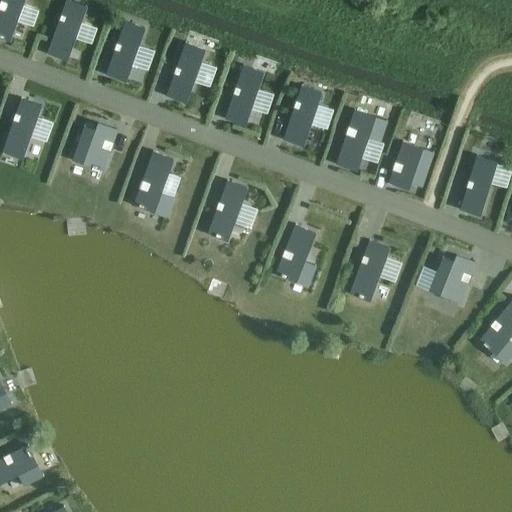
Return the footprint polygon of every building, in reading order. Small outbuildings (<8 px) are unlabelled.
[(0,0),(0,36),(3,38),(3,36),(8,38),(15,18),(22,0),(0,0)] [(66,0),(47,52),(48,52),(49,50),(65,57),(73,36),(75,37),(86,5),(85,5),(85,6),(68,0),(66,0)] [(114,49),(105,74),(106,74),(107,73),(125,79),(131,63),(138,44),(144,28),(125,21),(125,20),(124,20),(116,42),(115,43),(116,44),(115,48),(114,47),(113,49),(114,49)] [(173,73),(165,95),(166,95),(167,95),(185,101),(193,80),(200,61),(204,50),(185,43),(186,42),(185,41),(176,66),(175,66),(175,67),(176,67),(174,72),(173,71),(173,73)] [(233,93),(224,118),(226,119),(226,117),(245,123),(250,107),(257,88),(262,71),(244,65),(244,64),(243,64),(235,86),(234,87),(235,88),(234,92),(233,92),(232,93),(233,93)] [(293,107),(283,139),(284,139),(284,138),(303,144),(310,122),(316,103),(320,92),(302,86),(302,85),(301,85),(296,100),(295,100),(294,101),(295,102),(294,106),(293,105),(292,107),(293,107)] [(13,120),(2,152),(3,152),(3,150),(22,157),(30,135),(36,116),(40,105),(22,99),(22,98),(21,97),(15,113),(15,112),(14,114),(15,114),(14,118),(13,118),(12,120),(13,120)] [(345,134),(335,163),(336,164),(337,162),(356,169),(368,135),(379,139),(379,141),(380,141),(387,120),(386,120),(385,121),(354,110),(355,109),(354,109),(348,125),(347,125),(347,126),(348,127),(346,132),(345,132),(344,134),(345,134)] [(84,125),(71,159),(73,160),(73,159),(91,165),(91,166),(98,169),(98,168),(102,169),(102,170),(103,170),(110,150),(111,151),(111,149),(110,149),(112,143),(113,143),(114,142),(113,141),(117,129),(116,128),(116,129),(97,123),(95,130),(84,126),(85,125),(84,125)] [(392,170),(387,182),(388,183),(389,182),(407,188),(410,181),(420,185),(420,186),(421,186),(433,151),(432,151),(432,152),(403,141),(402,140),(395,161),(394,160),(393,162),(394,163),(393,168),(391,168),(391,169),(392,170)] [(139,188),(133,204),(134,205),(134,203),(138,205),(145,208),(145,207),(165,215),(164,216),(165,217),(173,195),(172,195),(172,197),(160,192),(168,172),(172,159),(153,152),(154,151),(153,150),(142,179),(141,179),(140,181),(141,181),(140,186),(138,186),(138,188),(139,188)] [(466,187),(459,209),(460,209),(479,215),(489,181),(495,162),(477,156),(477,155),(476,154),(468,180),(467,179),(467,181),(468,181),(466,185),(465,187),(466,187)] [(216,208),(207,233),(208,233),(208,232),(215,234),(214,235),(222,238),(222,237),(227,239),(233,221),(240,202),(246,187),(227,180),(228,180),(227,179),(219,201),(218,201),(217,202),(218,203),(217,207),(216,207),(215,208),(216,208)] [(294,223),(274,274),(276,275),(276,273),(280,275),(279,275),(286,278),(287,277),(307,285),(306,286),(307,287),(316,265),(314,265),(314,266),(303,262),(314,233),(295,226),(296,224),(294,223)] [(368,240),(348,294),(349,295),(350,293),(356,296),(356,297),(363,299),(363,298),(368,300),(378,275),(388,248),(369,241),(370,241),(368,240)] [(428,290),(429,291),(430,290),(458,301),(458,302),(459,303),(467,283),(468,283),(469,282),(467,281),(470,276),(471,276),(471,274),(476,262),(474,261),(474,262),(456,255),(453,261),(443,257),(442,256),(436,271),(428,290)] [(490,325),(477,340),(478,341),(479,340),(482,342),(482,343),(488,348),(488,347),(505,361),(504,362),(504,363),(511,353),(511,341),(507,338),(511,332),(511,298),(495,319),(494,318),(493,320),(494,321),(491,324),(490,323),(489,325),(490,325)] [(0,408),(11,403),(11,402),(10,402),(0,383),(1,383),(0,382),(0,408)] [(27,444),(0,457),(0,482),(18,473),(23,484),(23,485),(23,486),(43,475),(43,474),(41,475),(31,456),(32,455),(29,449),(28,449),(26,446),(27,445),(27,444)]
